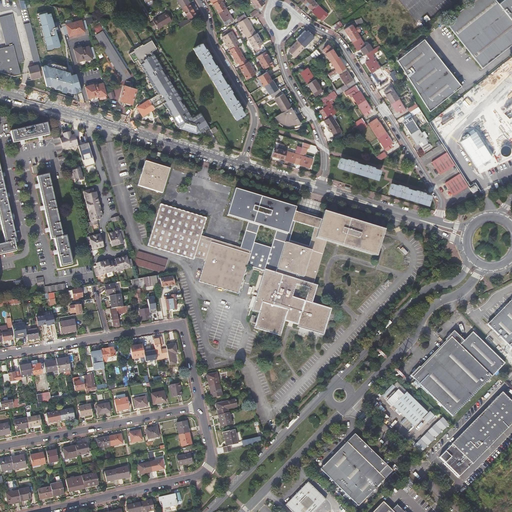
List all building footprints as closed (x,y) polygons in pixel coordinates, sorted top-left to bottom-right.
[(212,0),(211,1),(218,13),(226,8),(220,0),(212,0)] [(264,4),(261,0),(250,0),(257,9),(264,4)] [(312,0),(304,0),(302,2),(309,9),(310,9),(313,11),(318,5),(312,0)] [(495,0),(472,0),(445,22),(482,69),(511,44),(511,21),(511,0),(502,0),(498,4),(495,0)] [(178,23),(180,27),(190,22),(188,19),(196,15),(189,3),(185,5),(181,7),(187,18),(178,23)] [(313,11),(312,12),(319,19),(320,18),(322,20),(327,14),(318,5),(313,11)] [(226,8),(218,13),(223,22),(228,19),(230,21),(233,20),(226,8)] [(51,11),(38,14),(47,50),(60,46),(51,11)] [(154,22),(150,24),(153,30),(154,30),(157,28),(158,30),(172,21),(170,19),(167,14),(167,13),(153,21),(154,22)] [(24,62),(23,58),(15,27),(12,14),(0,16),(0,23),(6,46),(13,44),(13,45),(0,48),(0,71),(0,72),(14,76),(20,74),(17,63),(24,62)] [(246,18),(246,17),(244,14),(236,19),(239,22),(246,18)] [(248,38),(255,33),(246,18),(239,22),(237,23),(247,38),(248,38)] [(84,29),(87,28),(85,20),(81,22),(81,20),(73,23),(65,25),(66,26),(62,27),(65,36),(68,35),(69,37),(77,35),(85,32),(84,29)] [(333,26),(336,30),(343,26),(342,25),(340,21),(333,26)] [(40,63),(30,22),(24,24),(34,65),(40,63)] [(345,31),(352,42),(360,38),(352,26),(345,31)] [(102,31),(94,36),(123,82),(132,77),(102,31)] [(222,37),(229,49),(232,47),(236,45),(238,44),(231,31),(222,37)] [(262,43),(256,33),(255,33),(248,38),(255,51),(260,49),(258,46),(262,43)] [(304,34),(297,41),(304,47),(313,38),(310,35),(308,37),(304,34)] [(429,35),(397,60),(431,109),(463,84),(455,72),(429,35)] [(151,38),(127,52),(133,62),(138,59),(160,95),(151,100),(154,106),(163,101),(179,128),(197,134),(208,127),(200,114),(191,119),(152,52),(158,49),(151,38)] [(360,38),(352,42),(358,51),(360,49),(364,55),(366,54),(371,51),(369,47),(367,49),(360,38)] [(304,47),(297,41),(290,49),(291,50),(289,52),(294,57),(304,47)] [(201,43),(193,48),(235,119),(243,114),(240,108),(236,101),(235,101),(230,92),(231,92),(226,84),(225,85),(219,74),(219,73),(215,65),(214,66),(209,57),(210,57),(205,49),(201,43)] [(91,56),(95,55),(93,47),(89,48),(89,46),(82,48),(81,45),(77,47),(78,48),(73,50),(77,63),(85,61),(86,62),(93,60),(91,56)] [(229,49),(237,63),(238,62),(240,66),(247,62),(245,59),(244,59),(236,45),(232,47),(229,49)] [(325,53),(330,62),(338,57),(332,48),(331,49),(327,45),(323,50),(326,53),(325,53)] [(371,51),(366,54),(368,57),(371,55),(381,49),(379,46),(371,51)] [(319,53),(316,49),(311,54),(314,59),(319,53)] [(269,57),(265,51),(256,56),(264,69),(273,63),(269,57)] [(314,59),(311,54),(309,55),(303,59),(306,64),(314,59)] [(365,63),(371,73),(380,68),(371,55),(368,57),(370,60),(368,61),(365,63)] [(338,73),(345,69),(338,57),(330,62),(338,73)] [(255,74),(248,62),(247,62),(240,66),(239,67),(243,74),(244,75),(246,79),(255,74)] [(37,64),(28,67),(31,79),(41,77),(43,76),(41,66),(41,65),(40,64),(37,64)] [(46,65),(41,66),(43,76),(46,86),(72,95),(81,92),(76,74),(70,76),(69,72),(46,65)] [(301,75),(307,84),(315,79),(307,68),(304,69),(306,72),(301,75)] [(380,68),(371,73),(380,86),(388,81),(380,68)] [(354,83),(345,69),(338,73),(327,80),(329,84),(340,77),(345,85),(337,89),(340,93),(347,89),(347,88),(354,83)] [(274,79),(268,70),(262,74),(261,75),(268,86),(274,83),(272,80),(274,79)] [(391,79),(393,82),(399,78),(396,73),(390,76),(392,78),(391,79)] [(315,79),(307,84),(312,93),(313,92),(315,96),(322,91),(315,79)] [(98,98),(107,96),(103,83),(98,85),(98,83),(94,84),(93,83),(89,84),(90,86),(85,87),(89,100),(98,97),(98,98)] [(124,86),(120,101),(131,104),(136,89),(124,86)] [(358,105),(365,100),(359,91),(358,92),(354,86),(343,93),(345,96),(348,95),(351,98),(353,97),(358,105)] [(385,95),(391,103),(398,99),(391,87),(386,90),(388,93),(385,95)] [(282,92),(279,88),(279,89),(272,93),(270,94),(272,98),(282,92)] [(324,120),(328,117),(331,115),(336,112),(330,103),(332,102),(331,101),(337,96),(333,91),(317,101),(318,103),(319,103),(320,102),(324,107),(322,108),(319,110),(323,116),(322,117),(324,120)] [(282,112),(291,107),(283,94),(274,99),(282,112)] [(398,99),(391,103),(396,112),(399,110),(401,109),(403,112),(406,110),(398,99)] [(154,106),(151,100),(136,107),(142,116),(154,106)] [(372,111),(365,100),(358,105),(365,116),(372,111)] [(282,112),(275,117),(276,118),(276,119),(277,119),(277,120),(278,121),(279,121),(280,122),(281,123),(282,123),(283,123),(283,124),(284,124),(285,124),(286,124),(287,125),(288,125),(289,125),(291,124),(292,124),(293,124),(294,123),(295,123),(296,123),(296,122),(297,122),(298,121),(299,121),(291,107),(282,112)] [(340,130),(331,115),(328,117),(324,120),(323,120),(325,123),(331,132),(331,131),(334,137),(341,132),(340,130)] [(404,124),(410,134),(418,129),(410,116),(407,118),(408,121),(406,122),(404,124)] [(357,127),(364,122),(362,118),(354,123),(357,127)] [(378,138),(386,133),(379,123),(376,119),(369,124),(378,138)] [(46,123),(13,131),(15,142),(20,141),(21,143),(24,142),(24,140),(38,137),(39,138),(42,138),(42,136),(49,134),(46,123)] [(65,128),(70,149),(78,147),(78,146),(74,133),(70,134),(69,127),(65,128)] [(65,128),(61,129),(63,136),(59,137),(62,148),(66,147),(66,149),(67,150),(70,149),(65,128)] [(418,129),(410,134),(417,144),(418,143),(423,150),(429,146),(418,129)] [(474,130),(459,140),(476,168),(491,158),(474,130)] [(392,143),(386,133),(378,138),(386,151),(392,147),(391,144),(392,143)] [(59,137),(59,136),(53,137),(56,153),(63,152),(62,148),(59,137)] [(88,143),(78,146),(78,147),(81,157),(82,160),(92,157),(88,143)] [(258,152),(267,154),(271,156),(274,147),(260,143),(258,152)] [(298,158),(297,164),(309,168),(310,165),(312,160),(312,159),(303,156),(303,154),(305,154),(307,148),(302,146),(300,153),(298,158)] [(274,147),(271,156),(284,159),(286,151),(274,147)] [(286,151),(284,159),(294,163),(295,157),(298,158),(300,153),(297,152),(296,154),(286,151)] [(376,157),(376,158),(381,159),(387,155),(384,151),(376,157)] [(455,165),(447,152),(431,162),(439,174),(455,165)] [(68,169),(64,156),(58,158),(61,171),(68,169)] [(92,157),(82,160),(84,168),(95,164),(92,157)] [(341,158),(338,167),(377,179),(380,170),(374,168),(374,167),(365,165),(365,166),(356,163),(356,162),(347,159),(347,160),(341,158)] [(158,165),(155,164),(146,161),(138,186),(162,193),(170,169),(158,165)] [(68,170),(70,180),(74,179),(75,182),(83,180),(80,168),(75,169),(75,168),(68,170)] [(0,219),(5,243),(0,244),(0,254),(16,251),(14,242),(16,242),(15,238),(16,238),(11,217),(12,217),(12,213),(10,214),(6,197),(8,196),(7,193),(5,193),(1,176),(3,176),(2,172),(1,173),(0,169),(0,219)] [(453,195),(468,186),(468,185),(460,173),(445,183),(453,195)] [(55,251),(56,254),(57,254),(60,267),(72,264),(66,235),(62,236),(48,174),(36,177),(38,184),(36,184),(37,188),(39,187),(43,206),(41,206),(42,210),(44,209),(48,228),(47,228),(47,232),(49,231),(51,239),(54,238),(57,250),(55,251)] [(391,184),(389,193),(428,205),(431,196),(424,194),(425,193),(416,190),(416,191),(406,188),(407,187),(398,185),(398,186),(391,184)] [(83,191),(85,201),(97,198),(96,192),(93,192),(92,189),(90,189),(83,191)] [(384,229),(324,211),(322,218),(321,219),(314,217),(310,215),(306,214),(302,213),(294,211),(295,209),(296,207),(235,189),(227,215),(248,222),(240,248),(201,236),(207,218),(161,204),(148,246),(194,260),(195,257),(206,260),(199,281),(239,293),(247,266),(264,271),(252,311),(258,313),(254,328),(280,336),(285,321),(298,325),(297,327),(323,335),(331,309),(312,303),(317,285),(313,284),(327,241),(376,256),(384,229)] [(96,204),(99,203),(98,200),(97,198),(85,201),(87,206),(96,204)] [(88,212),(100,209),(100,206),(99,203),(96,204),(87,206),(88,212)] [(91,221),(96,220),(98,219),(100,219),(99,215),(102,215),(100,209),(88,212),(91,221)] [(121,239),(125,237),(123,229),(113,232),(117,245),(123,244),(122,241),(121,239)] [(112,247),(117,245),(113,232),(108,234),(110,242),(111,244),(112,247)] [(94,235),(98,248),(103,247),(102,243),(102,242),(100,233),(94,235)] [(94,235),(85,237),(87,245),(91,245),(91,246),(92,250),(98,248),(94,235)] [(135,264),(164,273),(168,259),(139,251),(135,264)] [(124,269),(134,266),(132,259),(127,260),(126,256),(120,257),(124,269)] [(115,272),(124,269),(120,257),(114,259),(115,261),(112,262),(112,263),(113,264),(114,271),(115,272)] [(101,262),(105,274),(114,271),(113,264),(112,263),(112,262),(112,261),(108,262),(107,260),(101,262)] [(93,269),(95,277),(105,274),(101,262),(96,263),(97,268),(93,269)] [(156,275),(156,277),(158,286),(178,282),(176,272),(156,275)] [(62,291),(61,284),(44,287),(45,294),(46,298),(48,297),(48,293),(62,291)] [(113,284),(104,286),(106,295),(115,293),(113,284)] [(81,289),(72,290),(73,298),(82,297),(81,289)] [(120,294),(110,296),(112,308),(116,307),(122,306),(120,294)] [(178,299),(177,295),(171,295),(172,299),(165,300),(167,310),(176,308),(175,299),(178,299)] [(511,301),(487,326),(511,349),(511,301)] [(153,319),(163,318),(161,303),(157,304),(158,312),(159,311),(159,313),(158,313),(152,314),(153,319)] [(76,309),(77,314),(82,314),(80,304),(70,306),(71,310),(75,309),(76,309)] [(135,304),(122,306),(116,307),(117,314),(127,312),(127,310),(136,308),(135,304)] [(116,307),(112,308),(110,308),(113,326),(119,325),(117,314),(116,307)] [(149,315),(150,315),(149,313),(149,308),(144,309),(145,312),(140,313),(139,314),(140,320),(150,319),(149,315)] [(44,315),(36,317),(38,326),(46,325),(44,315)] [(53,315),(45,317),(47,327),(55,325),(53,315)] [(75,320),(59,322),(61,333),(77,330),(75,320)] [(12,325),(12,327),(14,336),(22,335),(22,337),(26,336),(26,332),(24,323),(12,325)] [(6,326),(0,326),(0,329),(0,331),(0,332),(1,334),(2,334),(3,341),(12,339),(11,332),(7,333),(6,326)] [(39,329),(40,337),(56,336),(56,328),(39,329)] [(419,365),(411,374),(453,416),(504,364),(471,332),(463,340),(453,330),(445,338),(447,340),(420,367),(419,365)] [(26,332),(26,336),(27,340),(38,338),(37,333),(34,334),(34,333),(32,333),(32,334),(31,334),(30,331),(26,332)] [(155,349),(156,357),(161,356),(160,346),(162,345),(161,337),(158,338),(158,339),(155,339),(153,340),(155,349)] [(167,354),(169,365),(176,364),(174,354),(177,353),(175,344),(166,345),(166,347),(167,354)] [(101,349),(100,347),(96,347),(97,349),(91,350),(92,357),(100,356),(101,358),(102,357),(101,350),(101,349)] [(113,352),(113,348),(105,349),(105,348),(101,349),(101,350),(102,357),(103,362),(107,361),(106,360),(107,360),(107,357),(115,356),(115,351),(113,352)] [(56,360),(56,361),(58,370),(58,373),(71,371),(69,362),(68,357),(56,360)] [(31,365),(33,375),(42,373),(40,363),(37,364),(37,359),(31,360),(31,363),(31,365)] [(54,376),(59,375),(58,373),(58,370),(56,361),(44,363),(46,373),(53,371),(54,376)] [(19,366),(20,372),(21,377),(33,375),(31,365),(31,363),(19,366)] [(9,381),(21,379),(21,377),(20,372),(8,374),(9,381)] [(207,375),(210,386),(219,384),(217,373),(207,375)] [(85,386),(86,391),(88,390),(88,391),(95,389),(93,375),(84,376),(84,380),(85,386)] [(74,391),(75,396),(77,395),(76,390),(84,389),(83,383),(79,384),(79,383),(80,383),(80,380),(77,381),(73,382),(75,391),(74,391)] [(180,384),(170,385),(172,398),(182,396),(180,384)] [(219,384),(210,386),(212,397),(222,395),(220,384),(219,384)] [(388,400),(415,426),(428,412),(408,392),(405,395),(399,389),(388,400)] [(164,391),(151,394),(153,404),(166,402),(164,391)] [(38,403),(50,401),(49,392),(37,394),(38,403)] [(511,402),(503,394),(441,457),(460,476),(511,422),(511,402)] [(146,396),(134,399),(135,408),(147,405),(146,396)] [(127,398),(115,400),(117,411),(129,408),(127,398)] [(219,415),(228,412),(228,409),(238,407),(236,399),(216,404),(219,415)] [(9,409),(14,408),(12,400),(0,402),(1,408),(8,407),(9,409)] [(109,403),(97,405),(98,414),(110,412),(109,403)] [(90,404),(79,406),(81,416),(92,414),(90,404)] [(72,408),(59,410),(61,420),(74,418),(72,408)] [(61,420),(59,410),(46,413),(48,423),(61,420)] [(232,424),(230,412),(228,412),(219,415),(221,426),(232,424)] [(416,428),(428,439),(422,444),(426,447),(445,427),(431,413),(416,428)] [(39,415),(27,417),(29,427),(41,424),(39,415)] [(29,427),(27,417),(15,420),(17,429),(29,427)] [(179,434),(189,432),(187,420),(177,422),(179,434)] [(0,424),(0,435),(9,433),(7,423),(0,424)] [(159,436),(157,426),(146,428),(148,438),(159,436)] [(223,446),(224,452),(232,450),(231,445),(238,443),(235,429),(224,432),(226,440),(227,440),(228,446),(227,446),(223,446)] [(142,440),(140,430),(129,432),(131,442),(142,440)] [(192,443),(189,432),(179,434),(182,446),(192,443)] [(123,443),(121,434),(109,436),(111,445),(123,443)] [(111,445),(109,436),(97,439),(99,448),(111,445)] [(261,437),(242,439),(243,445),(261,443),(261,437)] [(347,442),(321,468),(359,505),(385,478),(347,442)] [(89,452),(87,443),(75,445),(77,455),(89,452)] [(77,455),(75,445),(63,448),(65,458),(77,456),(77,455)] [(58,458),(56,447),(50,449),(49,447),(45,448),(48,460),(58,458)] [(46,463),(43,452),(31,455),(33,466),(46,463)] [(190,454),(178,456),(179,465),(192,462),(190,454)] [(11,457),(14,468),(14,469),(25,467),(23,455),(11,457)] [(11,457),(11,456),(0,458),(0,466),(1,471),(14,468),(11,457)] [(150,462),(152,471),(164,469),(162,460),(150,462)] [(140,474),(152,471),(150,462),(138,465),(140,474)] [(116,469),(118,479),(129,477),(127,467),(116,469)] [(106,481),(118,479),(116,469),(104,472),(106,481)] [(84,489),(98,486),(96,475),(82,478),(84,489)] [(66,482),(68,491),(76,490),(84,489),(82,478),(66,482)] [(309,481),(286,505),(293,511),(319,511),(329,501),(309,481)] [(50,484),(53,496),(64,494),(62,482),(50,484)] [(511,485),(510,487),(506,483),(494,496),(506,508),(511,501),(511,485)] [(50,486),(38,489),(40,499),(52,496),(50,486)] [(18,491),(20,501),(24,501),(24,502),(28,501),(28,500),(31,499),(29,488),(18,490),(18,491)] [(9,504),(20,501),(18,491),(6,493),(9,504)] [(176,494),(159,498),(162,511),(167,511),(177,510),(176,505),(178,504),(176,494)] [(151,500),(140,502),(142,511),(144,511),(154,510),(151,500)] [(384,501),(372,511),(405,511),(398,505),(393,509),(384,501)] [(136,511),(142,511),(140,502),(127,505),(128,511),(136,511)]
